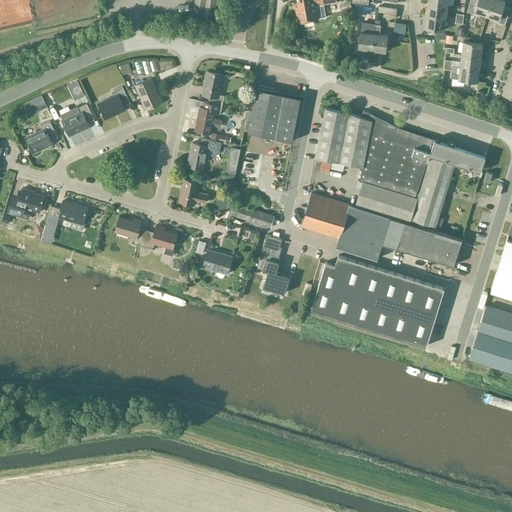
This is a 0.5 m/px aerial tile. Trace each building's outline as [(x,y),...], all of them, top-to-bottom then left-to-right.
[(213,19),(215,0),(194,0),(192,16),(213,19)] [(324,4),(338,1),(337,0),(293,0),(298,22),(317,18),(326,17),(324,4)] [(486,15),(491,0),(470,0),(467,11),(473,14),(474,11),(486,15)] [(505,1),(502,0),(491,0),(486,15),(498,19),(497,21),(504,24),(510,7),(503,5),(505,1)] [(447,5),(428,2),(426,15),(445,17),(447,5)] [(397,8),(385,6),(378,5),(377,11),(396,14),(397,8)] [(445,17),(426,15),(424,27),(444,30),(445,17)] [(372,50),(375,24),(369,23),(368,32),(360,31),(358,48),(361,48),(372,50)] [(380,25),(375,24),(372,50),(385,51),(387,35),(379,33),(380,25)] [(463,40),(461,53),(480,56),(482,43),(463,40)] [(480,56),(461,53),(460,66),(479,68),(480,56)] [(130,71),(128,63),(119,65),(121,73),(130,71)] [(444,68),(451,69),(450,77),(477,81),(479,68),(460,66),(452,65),(444,64),(444,68)] [(209,96),(208,102),(222,105),(224,95),(218,94),(223,74),(207,70),(202,94),(209,96)] [(146,108),(161,102),(151,78),(135,85),(146,108)] [(511,82),(506,80),(502,93),(511,96),(511,82)] [(77,81),(68,86),(75,101),(85,96),(77,81)] [(123,105),(129,102),(122,86),(113,90),(115,95),(98,103),(105,118),(125,109),(123,105)] [(256,89),(247,133),(292,141),(300,98),(256,89)] [(222,105),(208,102),(207,108),(199,106),(194,130),(211,133),(212,125),(218,126),(219,118),(214,117),(215,112),(220,113),(222,105)] [(42,109),(39,103),(26,109),(28,115),(42,109)] [(76,106),(59,113),(62,120),(69,135),(89,126),(87,122),(94,119),(86,103),(77,107),(76,106)] [(325,107),(315,157),(363,166),(359,180),(363,181),(356,204),(409,221),(410,218),(436,226),(455,163),(469,168),(469,167),(480,171),(485,156),(434,139),(434,141),(403,131),(404,129),(400,127),(399,129),(349,112),(325,107)] [(51,139),(57,136),(49,120),(40,124),(42,129),(25,137),(32,152),(52,143),(51,139)] [(220,135),(220,133),(211,132),(210,138),(219,140),(230,141),(231,137),(220,135)] [(221,141),(215,140),(201,137),(200,143),(192,142),(188,164),(203,167),(204,159),(219,153),(221,141)] [(247,152),(241,176),(257,180),(262,155),(247,152)] [(487,171),(484,181),(489,182),(492,173),(487,171)] [(205,201),(207,194),(196,191),(198,182),(184,179),(179,200),(194,204),(195,199),(205,201)] [(22,216),(24,207),(39,211),(44,196),(30,192),(31,191),(19,187),(16,199),(11,197),(7,212),(22,216)] [(405,221),(364,208),(312,192),(301,225),(339,237),(336,245),(377,258),(382,243),(454,265),(462,239),(405,221)] [(218,196),(215,208),(228,210),(230,199),(218,196)] [(82,222),(86,208),(87,207),(63,200),(61,208),(54,206),(50,220),(56,222),(58,216),(73,220),(71,226),(83,229),(85,223),(82,222)] [(274,215),(250,208),(231,202),(228,214),(247,220),(271,227),(274,215)] [(142,246),(146,230),(139,228),(141,220),(133,217),(132,220),(119,216),(115,231),(133,236),(131,243),(142,246)] [(511,221),(491,290),(511,297),(511,221)] [(154,232),(146,230),(142,246),(152,249),(154,242),(165,245),(163,252),(172,255),(174,248),(172,247),(176,233),(163,229),(164,227),(156,224),(154,232)] [(262,269),(264,262),(277,266),(280,259),(278,258),(280,250),(278,250),(282,238),(266,234),(256,267),(262,269)] [(202,253),(206,242),(199,240),(195,251),(202,253)] [(226,273),(232,255),(208,248),(202,266),(226,273)] [(426,346),(444,287),(338,255),(335,264),(325,261),(311,310),(426,346)] [(264,262),(262,269),(267,270),(262,286),(284,293),(289,276),(276,272),(277,266),(264,262)] [(511,308),(487,301),(478,330),(511,340),(511,308)] [(511,371),(511,341),(478,330),(469,357),(511,371)]
